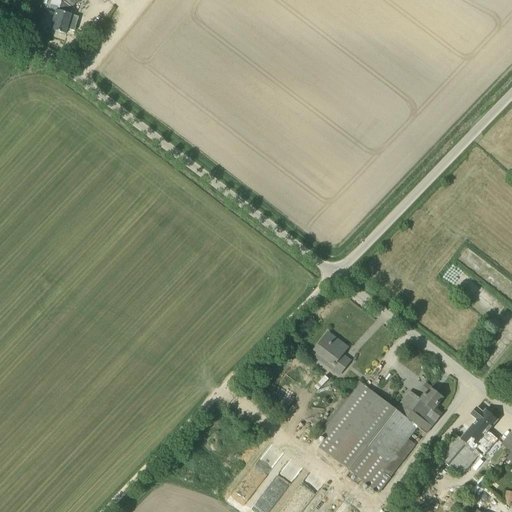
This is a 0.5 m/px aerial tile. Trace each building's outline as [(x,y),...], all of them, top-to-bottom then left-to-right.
[(54,31),(65,34),(71,15),(56,10),(53,22),(56,23),(54,31)] [(347,348),(328,333),(314,351),(316,353),(313,357),(338,376),(350,361),(342,355),(347,348)] [(401,414),(359,381),(318,434),(326,440),(318,450),(376,495),(415,445),(408,440),(417,428),(401,414)] [(415,396),(401,414),(417,428),(426,434),(441,414),(433,409),(442,398),(430,389),(425,396),(423,395),(420,400),(415,396)] [(511,453),(511,452),(503,444),(488,431),(497,420),(485,410),(483,413),(477,408),(471,415),(477,420),(461,439),(479,455),(497,471),(508,458),(511,453)] [(461,439),(454,433),(435,455),(460,477),(479,455),(461,439)] [(511,453),(508,458),(511,461),(511,433),(503,444),(511,452),(511,453)] [(466,511),(470,508),(461,500),(456,507),(461,511),(466,511)]
